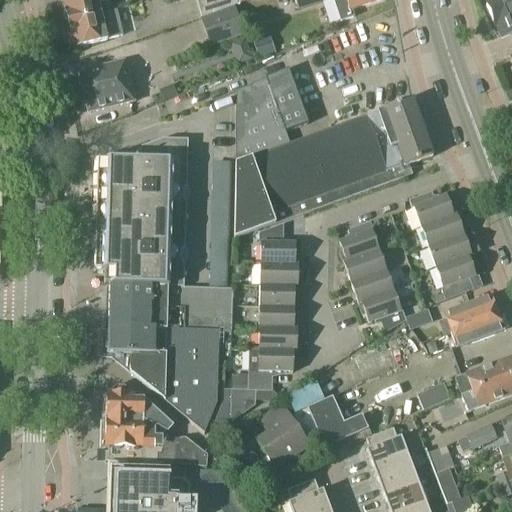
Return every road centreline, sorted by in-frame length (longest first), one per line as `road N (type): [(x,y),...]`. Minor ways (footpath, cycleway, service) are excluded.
road 1 (residential): [(323,369),(316,228),(487,160)]
road 2 (tertiary): [(36,309),(37,207),(0,19)]
road 3 (residential): [(213,449),(108,365),(37,364)]
road 4 (secondary): [(487,160),(434,0)]
road 5 (tertiary): [(30,507),(37,364)]
